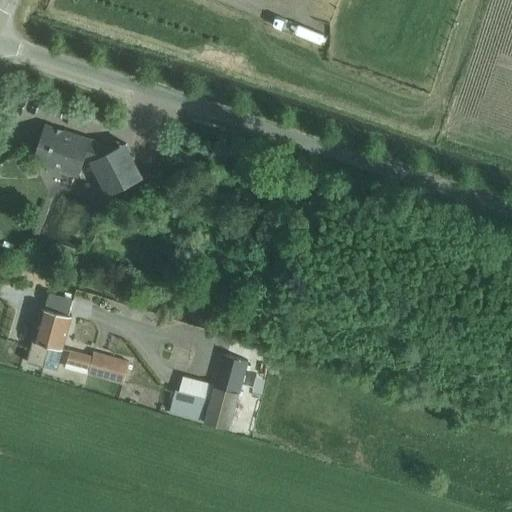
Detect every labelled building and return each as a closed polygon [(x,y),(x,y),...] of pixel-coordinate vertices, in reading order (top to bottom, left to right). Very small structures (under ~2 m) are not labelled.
[(32,159),(32,161),(33,162),(33,160),(78,175),(84,156),(90,158),(107,191),(105,192),(106,193),(142,176),(141,174),(139,175),(128,153),(96,143),(96,141),(89,138),(88,140),(45,126),(45,124),(44,123),(43,125),(32,159)] [(39,308),(24,362),(41,367),(47,345),(60,349),(69,316),(39,308)] [(120,384),(126,363),(91,353),(90,358),(67,352),(64,363),(86,369),(85,374),(120,384)] [(246,361),(221,355),(211,400),(176,392),(170,414),(230,427),(246,361)] [(282,423),(276,445),(355,466),(361,444),(282,423)]
